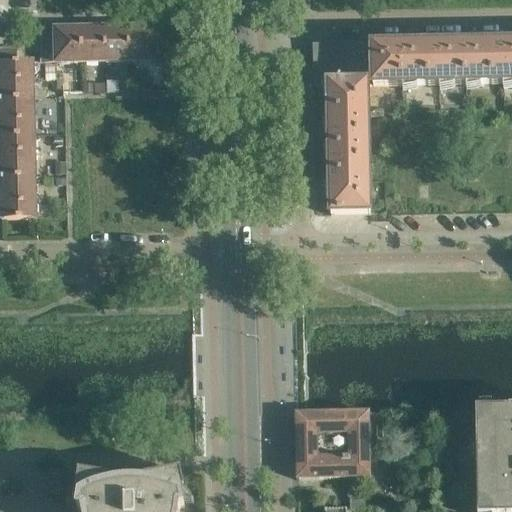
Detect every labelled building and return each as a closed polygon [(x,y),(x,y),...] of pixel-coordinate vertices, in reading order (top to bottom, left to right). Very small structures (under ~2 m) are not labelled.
[(156,62),(155,28),(129,29),(129,63),(156,62)] [(106,63),(105,29),(81,30),(82,64),(106,63)] [(129,63),(129,29),(105,29),(106,63),(129,63)] [(82,64),(81,30),(55,30),(55,38),(55,44),(55,50),(55,57),(55,64),(82,64)] [(373,88),(373,49),(373,45),(313,46),(314,88),(327,87),(368,87),(368,88),(373,88)] [(511,46),(465,47),(466,88),(467,88),(467,85),(475,85),(475,86),(502,86),(502,87),(504,87),(504,84),(511,84),(511,46)] [(466,88),(465,47),(402,48),(403,89),(404,89),(404,86),(412,86),(412,87),(439,87),(439,89),(441,89),(441,85),(448,85),(448,87),(465,86),(465,88),(466,88)] [(403,89),(402,48),(373,49),(373,88),(402,88),(402,89),(403,89)] [(34,138),(33,101),(33,64),(17,64),(11,64),(5,64),(0,64),(0,125),(0,138),(34,138)] [(369,152),(368,88),(368,87),(327,87),(327,89),(330,89),(330,97),(329,97),(330,125),(328,125),(328,126),(332,126),(332,134),(330,134),(330,151),(328,151),(329,152),(369,152)] [(36,221),(35,179),(34,138),(0,138),(1,174),(0,174),(0,184),(1,184),(2,221),(36,221)] [(371,216),(370,183),(369,152),(329,152),(329,153),(331,153),(332,161),(330,161),(331,188),(329,188),(329,190),(333,190),(334,198),(331,198),(331,217),(371,216)] [(511,511),(511,411),(476,412),(477,511),(511,511)] [(370,480),(369,414),(295,416),(296,481),(370,480)] [(179,511),(180,510),(185,509),(184,507),(195,507),(184,492),(185,492),(181,473),(130,483),(79,475),(76,494),(77,495),(67,510),(78,509),(77,511),(83,511),(82,511),(179,511)]
